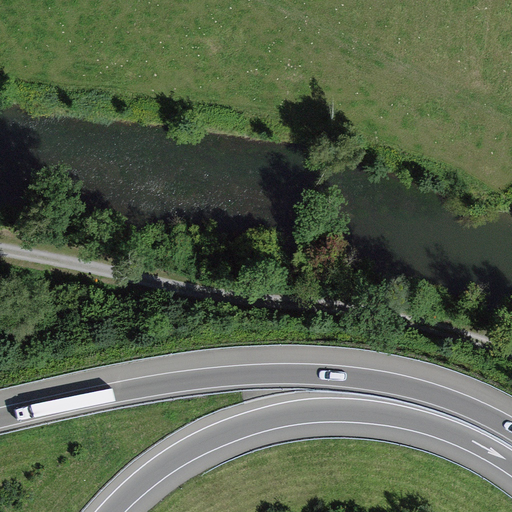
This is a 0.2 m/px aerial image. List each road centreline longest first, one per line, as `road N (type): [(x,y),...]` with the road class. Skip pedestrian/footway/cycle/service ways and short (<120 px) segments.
road 1 (motorway): [(511,420),(414,380),(319,367),(204,372),(0,413)]
road 2 (track): [(0,248),(233,297),(378,313),(511,353)]
road 3 (motorway): [(114,511),(186,452),(260,421),(302,414),(409,421),(511,465)]
